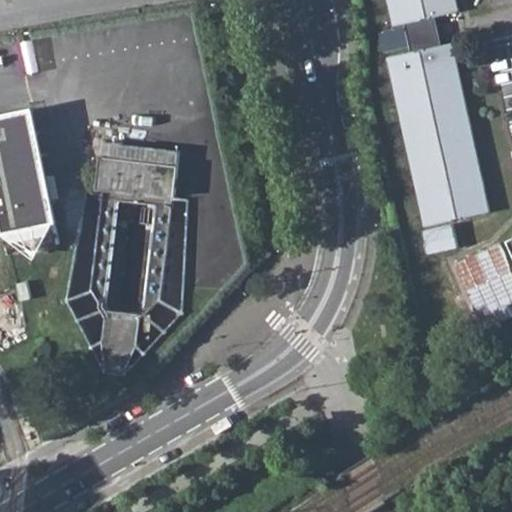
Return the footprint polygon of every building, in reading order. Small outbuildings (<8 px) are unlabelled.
[(437,16),(459,11),(456,0),(393,0),(398,25),(409,22),(414,21),(420,49),(415,50),(393,55),(430,225),(490,212),(453,42),(443,44),(439,45),(432,17),(437,16)] [(439,45),(443,44),(437,16),(432,17),(439,45)] [(414,21),(409,22),(415,50),(420,49),(414,21)] [(33,110),(0,116),(0,206),(10,254),(60,243),(33,110)] [(176,196),(181,150),(105,141),(100,188),(176,196)] [(176,196),(100,188),(86,186),(65,301),(105,373),(126,375),(183,314),(189,199),(176,196)] [(511,303),(511,302),(511,259),(505,241),(459,259),(486,325),(511,314),(511,303)]
